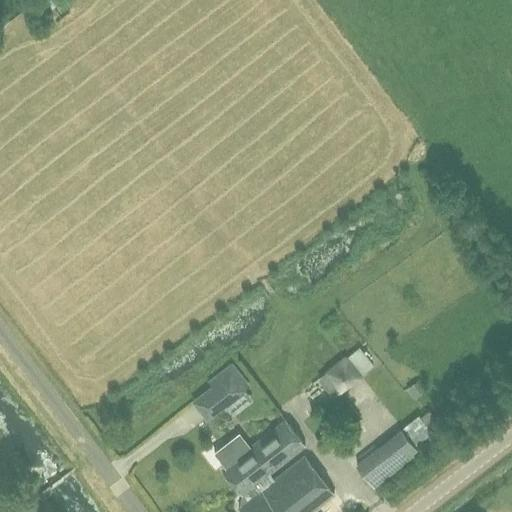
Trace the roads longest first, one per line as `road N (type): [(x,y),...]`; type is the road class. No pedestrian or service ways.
road 1 (unclassified): [(137,511),(0,331)]
road 2 (tertiary): [(414,511),(511,436)]
